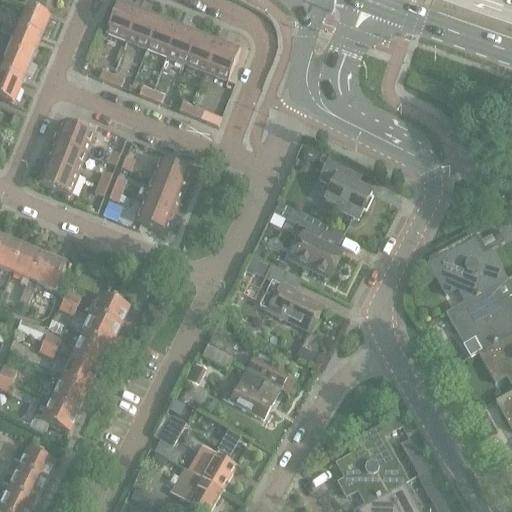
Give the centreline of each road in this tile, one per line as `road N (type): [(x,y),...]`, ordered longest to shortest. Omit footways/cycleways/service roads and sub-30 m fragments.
road 1 (tertiary): [(392,351),(379,321),(387,288),(434,200),(433,179),(409,150),(348,123)]
road 2 (residential): [(101,511),(213,278)]
road 3 (residential): [(213,278),(7,195)]
road 4 (residential): [(265,511),(339,382),(392,351)]
road 5 (residential): [(194,0),(263,30),(264,57),(223,156)]
road 6 (residential): [(223,156),(51,88)]
road 7 (tertiary): [(477,511),(392,351)]
road 8 (primary): [(359,3),(511,53)]
